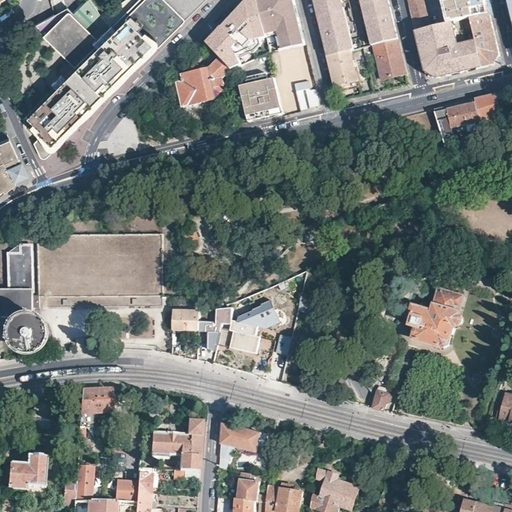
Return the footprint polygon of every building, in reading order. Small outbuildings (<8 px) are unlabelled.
[(47,158),(184,21),(205,0),(144,0),(26,121),(32,127),(30,130),(38,140),(34,145),(42,159),(47,158)] [(34,27),(76,70),(98,50),(93,45),(110,29),(90,0),(74,16),(67,10),(55,17),(34,27)] [(223,68),(228,67),(231,66),(270,53),(257,0),(247,0),(210,40),(217,56),(223,68)] [(257,0),(270,53),(306,45),(294,0),(257,0)] [(315,0),(320,18),(327,47),(329,55),(351,50),(356,49),(343,0),(315,0)] [(361,0),(373,44),(375,44),(399,38),(393,12),(389,0),(361,0)] [(413,12),(428,9),(425,0),(418,0),(411,2),(412,7),(413,12)] [(449,0),(445,0),(447,7),(450,23),(455,22),(449,0)] [(449,0),(455,22),(474,17),(477,17),(492,13),(488,0),(449,0)] [(415,22),(430,18),(428,9),(413,12),(414,16),(415,22)] [(493,19),(492,13),(477,17),(474,17),(479,41),(480,44),(484,62),(489,61),(490,65),(493,65),(494,64),(496,64),(501,52),(500,47),(499,43),(493,19)] [(418,31),(433,28),(430,18),(415,22),(416,26),(418,31)] [(461,45),(455,22),(450,23),(433,28),(418,31),(428,73),(433,75),(437,77),(455,73),(474,69),(485,66),(484,62),(480,44),(479,41),(461,45)] [(399,38),(375,44),(384,78),(408,72),(403,54),(399,38)] [(359,80),(351,50),(329,55),(337,89),(347,87),(346,84),(359,80)] [(224,79),(228,67),(223,68),(217,56),(210,69),(184,75),(185,79),(183,79),(184,83),(180,83),(185,108),(218,100),(217,94),(227,92),(224,79)] [(279,101),(282,100),(276,76),(241,85),(250,122),(269,117),(277,116),(278,115),(279,114),(280,113),(281,112),(281,111),(281,110),(279,101)] [(490,96),(476,99),(481,118),(504,120),(506,117),(507,117),(500,94),(490,96)] [(454,104),(449,106),(451,116),(443,117),(444,128),(481,118),(476,99),(454,104)] [(282,100),(279,101),(281,110),(281,111),(281,112),(280,113),(279,114),(278,115),(277,116),(285,114),(282,100)] [(20,165),(8,139),(0,142),(0,194),(10,187),(24,176),(20,165)] [(362,147),(363,157),(377,153),(375,144),(362,147)] [(163,232),(40,235),(39,307),(162,305),(163,232)] [(3,291),(0,290),(0,314),(16,315),(27,316),(32,312),(33,307),(39,307),(39,296),(32,296),(33,246),(20,245),(5,254),(3,291)] [(378,285),(381,276),(370,272),(367,280),(366,281),(378,285)] [(373,294),(373,293),(372,290),(371,287),(368,286),(365,285),(363,285),(362,285),(360,285),(358,286),(358,287),(357,287),(356,288),(356,289),(354,292),(354,296),(356,300),(358,302),(359,303),(360,303),(361,303),(364,304),(366,303),(368,302),(370,301),(371,300),(372,299),(372,298),(373,297),(373,296),(373,294)] [(461,326),(463,324),(464,321),(463,318),(462,315),(461,314),(458,313),(459,308),(463,309),(466,298),(462,296),(464,291),(448,286),(447,293),(442,291),(435,314),(416,309),(413,318),(416,319),(413,330),(417,331),(418,331),(418,332),(419,333),(419,334),(417,340),(444,347),(444,348),(451,344),(455,327),(456,327),(458,327),(459,326),(461,326)] [(303,295),(298,310),(311,313),(314,306),(319,308),(318,315),(328,317),(329,309),(331,310),(333,302),(303,295)] [(209,351),(217,353),(224,324),(233,324),(234,308),(218,309),(217,322),(200,321),(198,332),(209,333),(207,349),(207,351),(209,351)] [(201,311),(175,310),(173,337),(175,338),(176,331),(191,332),(198,332),(200,321),(201,311)] [(47,336),(47,333),(46,329),(44,326),(42,324),(38,322),(35,321),(31,322),(28,323),(25,325),(23,327),(21,330),(20,334),(21,337),(22,341),(24,344),(26,346),(29,348),(33,348),(36,348),(40,347),(43,345),(45,343),(47,339),(47,336)] [(373,408),(385,412),(387,404),(388,403),(389,403),(390,403),(391,402),(391,401),(392,401),(392,400),(390,396),(387,394),(388,390),(381,388),(379,389),(373,408)] [(97,391),(82,392),(79,428),(113,427),(111,390),(97,391)] [(37,415),(37,428),(49,427),(49,414),(37,415)] [(202,444),(204,422),(189,421),(188,435),(153,433),(152,457),(169,459),(169,457),(180,458),(180,471),(200,472),(202,444)] [(222,444),(221,452),(226,452),(227,445),(258,452),(262,433),(223,424),(222,444)] [(332,446),(334,436),(325,433),(324,444),(323,447),(329,448),(332,446)] [(92,437),(79,435),(76,466),(90,467),(92,437)] [(321,457),(323,447),(324,444),(315,442),(313,455),(321,457)] [(45,497),(48,450),(28,448),(20,448),(18,464),(11,463),(11,465),(7,465),(6,484),(9,485),(9,488),(25,490),(26,490),(26,491),(26,494),(26,495),(33,496),(32,500),(38,501),(38,496),(45,497)] [(259,462),(258,475),(262,476),(271,477),(272,464),(268,464),(268,463),(259,462)] [(90,467),(76,466),(75,482),(74,500),(91,501),(93,468),(90,467)] [(137,493),(151,494),(153,472),(158,472),(158,470),(139,468),(138,482),(137,493)] [(315,495),(313,507),(328,511),(338,511),(339,508),(340,508),(340,507),(341,507),(352,511),(360,488),(338,480),(340,475),(330,472),(329,473),(319,469),(318,479),(326,482),(321,497),(315,495)] [(173,479),(199,481),(200,472),(180,471),(174,471),(173,479)] [(261,504),(268,505),(269,497),(259,496),(262,476),(258,475),(246,473),(245,480),(241,480),(239,499),(256,503),(261,504)] [(73,511),(74,500),(75,482),(65,481),(64,487),(61,487),(59,511),(73,511)] [(118,481),(116,503),(137,504),(137,493),(138,482),(137,482),(137,483),(129,483),(129,482),(126,482),(120,482),(120,481),(118,481)] [(300,511),(304,493),(303,492),(295,490),(294,489),(294,487),(283,484),(282,488),(270,485),(269,497),(268,505),(267,511),(300,511)] [(137,504),(136,511),(152,511),(154,511),(155,510),(149,509),(151,494),(137,493),(137,504)] [(255,511),(256,503),(239,499),(236,499),(235,511),(255,511)] [(73,511),(136,511),(137,504),(116,503),(91,501),(74,500),(73,511)] [(511,511),(511,506),(505,505),(503,510),(496,508),(488,505),(465,500),(462,511),(511,511)]
